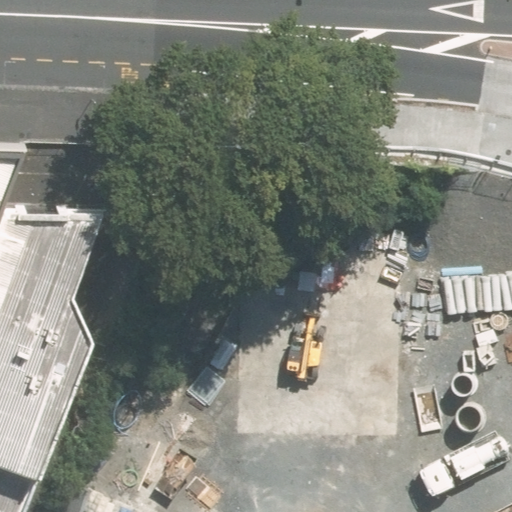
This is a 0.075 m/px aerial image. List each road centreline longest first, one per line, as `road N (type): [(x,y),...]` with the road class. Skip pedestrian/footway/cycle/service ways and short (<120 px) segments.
road 1 (secondary): [(511,85),(331,49),(100,17)]
road 2 (secondary): [(100,17),(511,17)]
